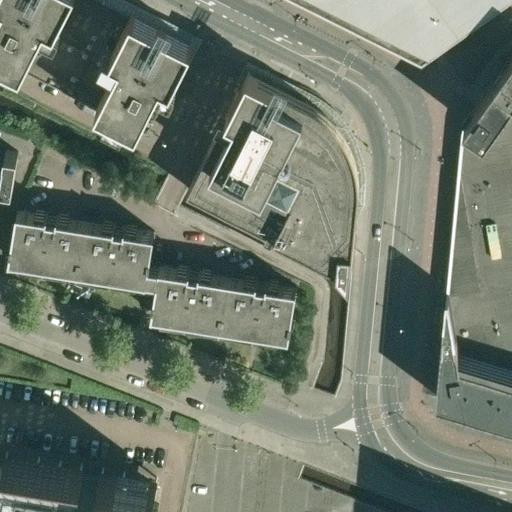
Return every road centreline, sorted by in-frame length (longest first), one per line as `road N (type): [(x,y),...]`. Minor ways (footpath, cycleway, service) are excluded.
road 1 (secondary): [(511,477),(417,451),(389,408),(408,144),(393,91),(362,64),(233,0)]
road 2 (secondary): [(176,0),(340,82),(376,120),(381,160),(361,378),(365,423)]
road 3 (unclassified): [(365,423),(310,430),(279,424),(0,314)]
road 4 (secondary): [(365,423),(399,472),(511,504)]
